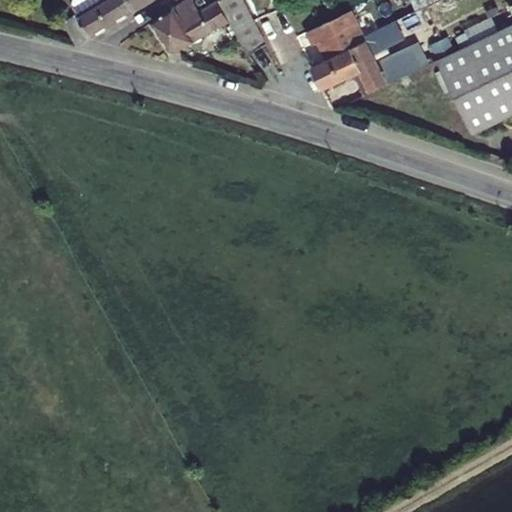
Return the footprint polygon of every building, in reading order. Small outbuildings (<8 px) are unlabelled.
[(100,0),(64,22),(81,44),(157,0),(100,0)] [(196,0),(195,0),(158,23),(174,47),(183,47),(232,20),(251,8),(245,0),(223,0),(215,6),(204,12),(196,0)] [(435,0),(453,35),(479,24),(467,0),(435,0)] [(251,8),(232,20),(262,62),(279,52),(251,8)] [(355,10),(312,31),(316,39),(320,38),(329,56),(368,38),(365,32),(355,10)] [(511,23),(485,36),(441,57),(475,125),(511,108),(511,23)] [(427,30),(381,54),(383,59),(429,36),(427,30)] [(325,88),(334,107),(365,92),(357,73),(325,88)]
